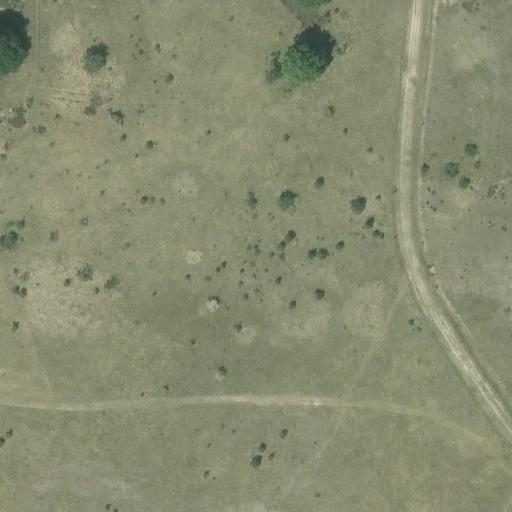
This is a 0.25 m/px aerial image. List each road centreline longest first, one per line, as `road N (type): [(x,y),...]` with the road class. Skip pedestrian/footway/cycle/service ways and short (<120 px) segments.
road 1 (track): [(511,463),(404,419),(336,405),(241,396),(68,405),(0,398)]
road 2 (track): [(511,429),(446,338),(406,228),(402,151),(419,0)]
